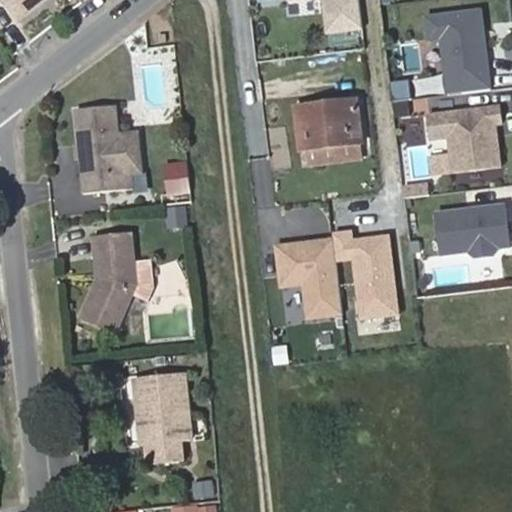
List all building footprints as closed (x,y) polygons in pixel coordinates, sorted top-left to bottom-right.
[(11,0),(19,9),(30,0),(11,0)] [(323,0),(328,34),(362,30),(359,0),(323,0)] [(490,90),(480,12),(426,18),(429,41),(441,39),(446,76),(459,75),(462,94),(490,90)] [(462,94),(459,75),(446,76),(448,96),(462,94)] [(392,85),(394,103),(410,101),(408,83),(392,85)] [(363,145),(360,100),(298,107),(302,151),(363,145)] [(75,111),(81,179),(107,176),(141,172),(136,130),(116,132),(113,107),(75,111)] [(501,170),(495,124),(500,124),(499,111),(427,120),(430,144),(448,142),(452,176),(501,170)] [(163,163),(163,196),(187,196),(187,163),(163,163)] [(108,191),(107,176),(81,179),(83,195),(108,191)] [(404,189),(405,199),(430,196),(429,186),(404,189)] [(511,246),(506,204),(435,213),(440,255),(468,252),(475,258),(492,256),(498,248),(511,246)] [(80,318),(117,334),(133,297),(147,303),(153,289),(150,263),(136,265),(133,235),(92,239),(97,279),(104,281),(101,290),(93,287),(80,318)] [(97,279),(93,287),(101,290),(104,281),(97,279)] [(268,286),(270,301),(296,298),(294,283),(268,286)] [(296,298),(270,301),(267,301),(269,320),(297,316),(296,298)] [(177,424),(188,422),(184,373),(136,378),(142,442),(157,441),(159,462),(180,459),(178,439),(177,424)] [(178,439),(190,438),(188,422),(177,424),(178,439)] [(194,500),(215,497),(213,481),(192,483),(194,500)]
